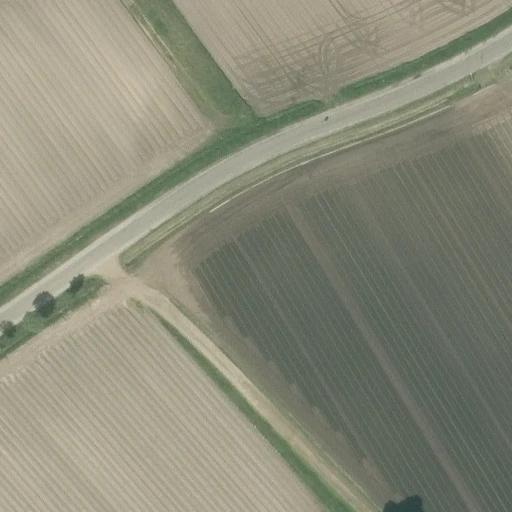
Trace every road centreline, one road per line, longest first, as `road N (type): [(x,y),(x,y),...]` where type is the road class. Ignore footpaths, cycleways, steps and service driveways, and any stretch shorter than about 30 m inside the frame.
road 1 (unclassified): [(0,322),(212,176),(441,79),(511,38)]
road 2 (track): [(361,511),(269,406),(95,257)]
